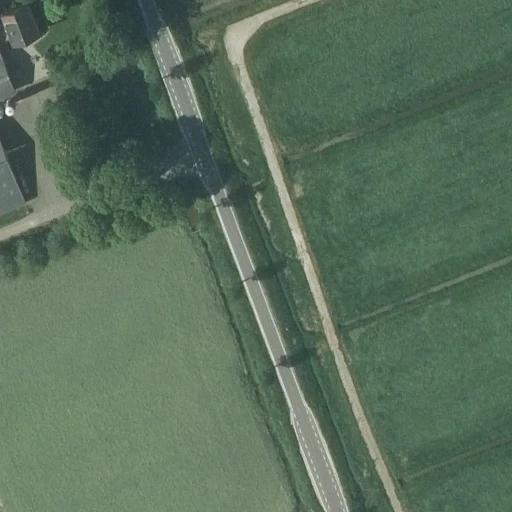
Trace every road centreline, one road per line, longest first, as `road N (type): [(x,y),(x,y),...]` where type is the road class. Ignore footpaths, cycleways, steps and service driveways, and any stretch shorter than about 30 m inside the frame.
road 1 (tertiary): [(336,511),(143,0)]
road 2 (track): [(399,511),(232,48)]
road 3 (track): [(170,71),(232,48),(238,25),(305,0)]
